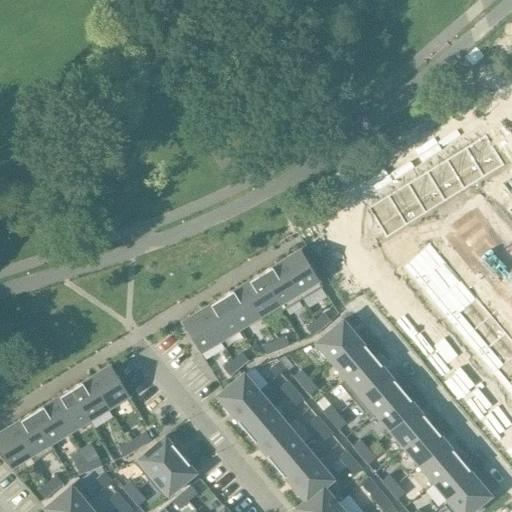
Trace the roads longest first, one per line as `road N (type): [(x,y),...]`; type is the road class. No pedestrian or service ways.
road 1 (residential): [(360,306),(511,482)]
road 2 (residential): [(136,343),(273,511)]
